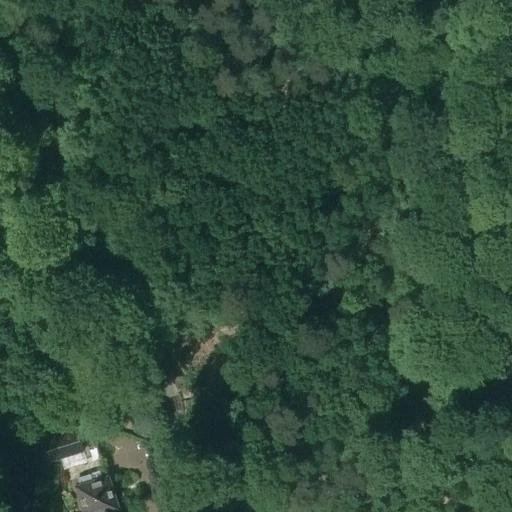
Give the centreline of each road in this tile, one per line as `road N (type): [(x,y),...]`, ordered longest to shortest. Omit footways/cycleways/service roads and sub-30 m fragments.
road 1 (unclassified): [(189,511),(142,298),(96,212),(0,70)]
road 2 (track): [(474,453),(440,439),(327,326),(141,211),(91,196)]
road 3 (track): [(303,0),(267,39),(174,60),(147,81),(106,140),(91,196)]
